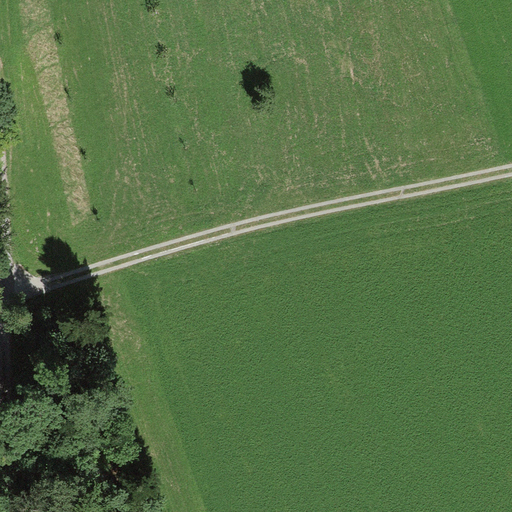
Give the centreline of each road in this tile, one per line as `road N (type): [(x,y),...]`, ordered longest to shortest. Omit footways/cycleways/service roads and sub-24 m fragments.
road 1 (track): [(511,163),(212,230),(0,295)]
road 2 (track): [(9,511),(0,382)]
